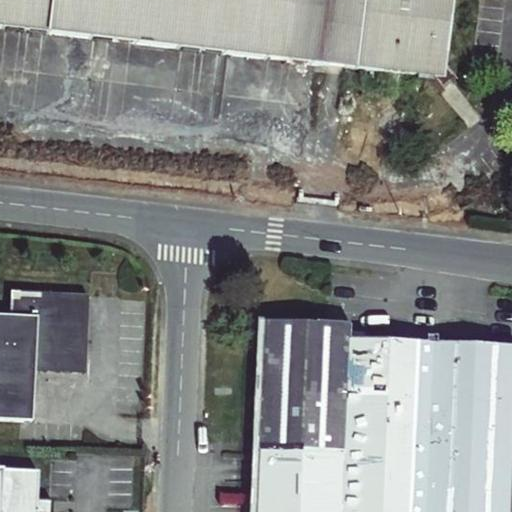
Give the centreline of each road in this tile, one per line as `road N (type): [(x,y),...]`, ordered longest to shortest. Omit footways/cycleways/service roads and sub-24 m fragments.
road 1 (residential): [(188,225),(511,265)]
road 2 (residential): [(176,511),(188,225)]
road 3 (unknown): [(0,279),(95,288),(109,299),(116,330),(113,395),(180,405)]
road 4 (residential): [(0,203),(188,225)]
